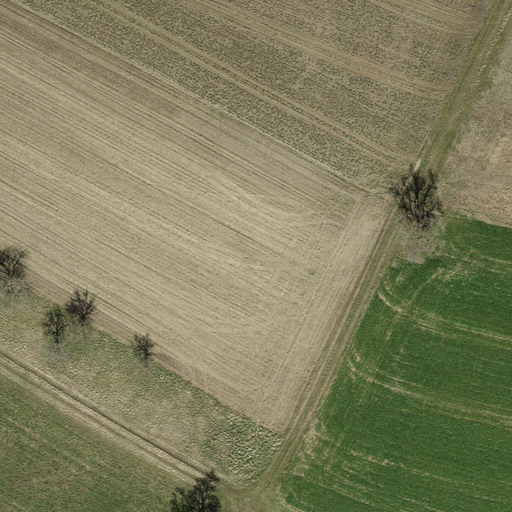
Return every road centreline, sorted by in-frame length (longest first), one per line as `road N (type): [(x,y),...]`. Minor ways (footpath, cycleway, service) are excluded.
road 1 (track): [(507,0),(253,511)]
road 2 (track): [(0,353),(265,511)]
